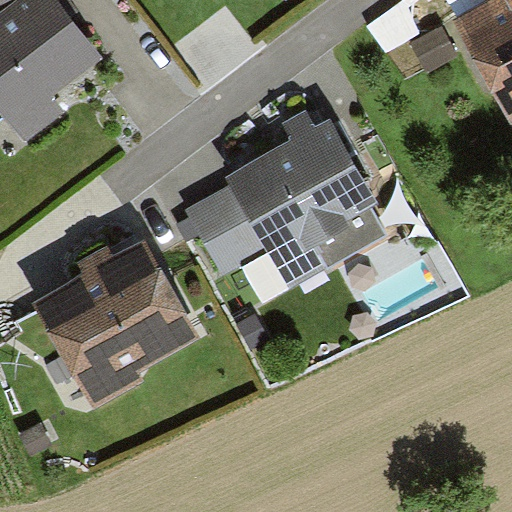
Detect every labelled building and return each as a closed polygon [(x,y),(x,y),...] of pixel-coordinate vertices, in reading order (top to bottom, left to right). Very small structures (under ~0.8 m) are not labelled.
[(58,0),(0,0),(0,114),(21,144),(67,111),(51,89),(98,55),(58,0)] [(511,0),(485,0),(446,24),(508,135),(511,132),(511,0)] [(414,13),(374,27),(385,59),(425,45),(414,13)] [(332,116),(317,125),(308,110),(286,123),(294,136),(229,174),(235,183),(187,210),(227,278),(271,252),(290,289),(391,235),(375,205),(383,201),(332,116)] [(206,337),(149,234),(118,252),(111,242),(81,261),(87,270),(35,300),(96,411),(147,381),(142,375),(206,337)]
